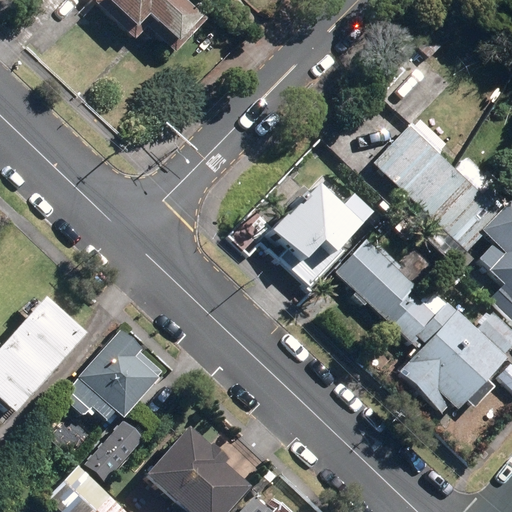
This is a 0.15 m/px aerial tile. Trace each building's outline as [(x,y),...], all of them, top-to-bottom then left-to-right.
[(86,0),(122,34),(133,23),(163,52),(195,19),(175,0),(86,0)] [(407,98),(426,74),(404,57),(372,97),(388,109),(401,93),(407,98)] [(485,182),(463,161),(450,175),(432,158),(441,148),(410,119),(364,168),(458,257),(475,239),(471,235),(491,214),(472,195),(485,182)] [(327,215),(304,192),(257,240),(288,270),(303,254),(313,264),(358,218),(340,201),(327,215)] [(511,207),(499,221),(491,214),(471,235),(475,239),(485,248),(470,264),(496,288),(489,295),(511,316),(511,207)] [(400,295),(406,287),(359,244),(328,278),(382,328),(394,315),(387,308),(400,295)] [(466,412),(486,391),(478,383),(496,363),(421,294),(417,297),(406,287),(400,295),(387,308),(394,315),(382,328),(404,349),(409,344),(414,349),(389,376),(435,419),(443,410),(449,414),(458,405),(466,412)] [(0,335),(0,420),(72,341),(30,303),(0,335)] [(480,315),(470,326),(474,330),(471,333),(498,357),(511,341),(511,337),(488,315),(484,318),(480,315)] [(113,426),(157,375),(109,334),(53,400),(77,420),(83,414),(98,426),(104,418),(113,426)] [(155,452),(128,481),(162,511),(222,511),(228,506),(237,496),(211,472),(215,467),(197,451),(195,453),(177,437),(160,456),(155,452)] [(112,511),(68,468),(35,502),(45,511),(112,511)] [(285,511),(276,504),(269,511),(252,511),(241,501),(231,511),(285,511)]
